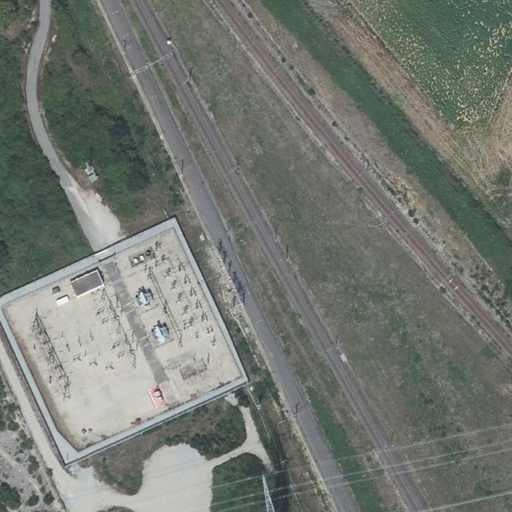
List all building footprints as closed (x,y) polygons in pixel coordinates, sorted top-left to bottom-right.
[(97,272),(71,284),(77,298),(104,286),(97,272)] [(59,306),(69,303),(68,297),(57,300),(59,306)] [(157,325),(153,337),(164,342),(169,330),(157,325)] [(171,383),(156,389),(162,404),(177,399),(171,383)] [(150,396),(133,401),(136,413),(153,409),(150,396)]
